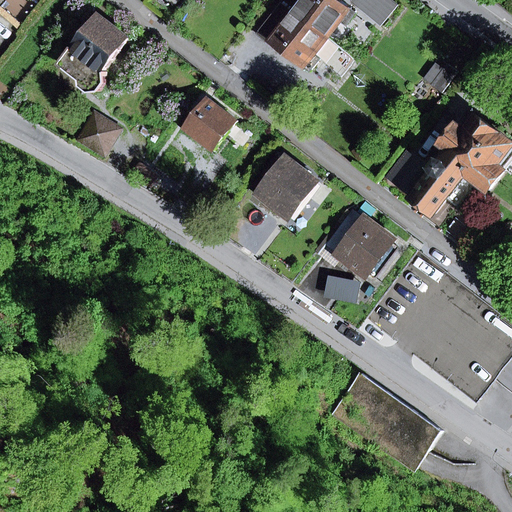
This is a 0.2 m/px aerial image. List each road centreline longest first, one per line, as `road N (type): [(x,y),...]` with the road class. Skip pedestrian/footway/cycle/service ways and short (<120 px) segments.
road 1 (residential): [(0,115),(199,235),(511,449)]
road 2 (residential): [(120,0),(511,294)]
